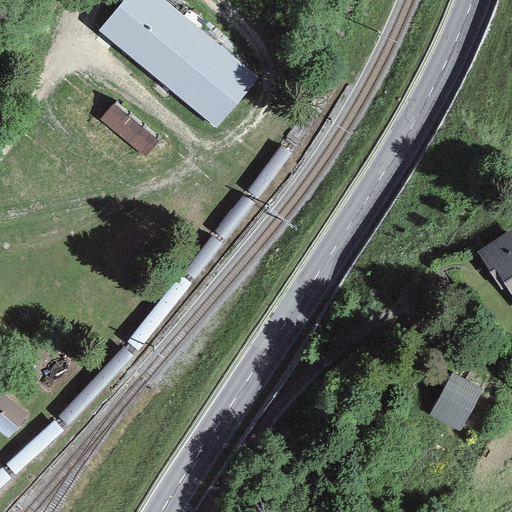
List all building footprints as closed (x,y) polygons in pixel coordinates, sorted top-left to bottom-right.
[(138,0),(109,36),(222,129),(262,81),(162,0),(138,0)] [(103,120),(150,158),(165,140),(119,102),(103,120)] [(511,291),(511,232),(486,248),(511,291)] [(463,432),(485,390),(450,371),(428,414),(463,432)] [(0,426),(14,437),(28,419),(0,397),(0,426)]
